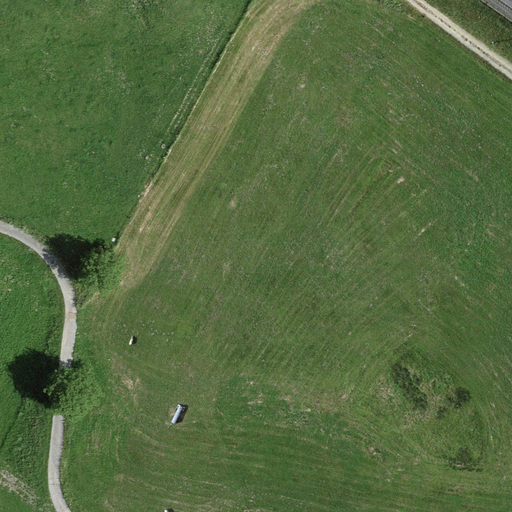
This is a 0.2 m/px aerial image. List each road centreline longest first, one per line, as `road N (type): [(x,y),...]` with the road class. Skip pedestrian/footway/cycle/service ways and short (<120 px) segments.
road 1 (track): [(64,511),(54,477),(71,312),(66,284),(39,247),(0,226)]
road 2 (track): [(511,73),(412,0)]
